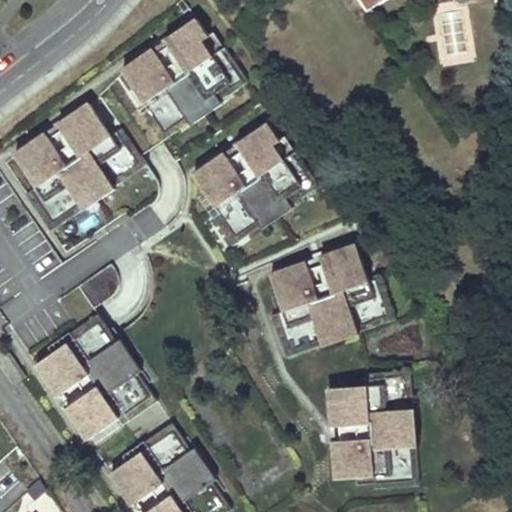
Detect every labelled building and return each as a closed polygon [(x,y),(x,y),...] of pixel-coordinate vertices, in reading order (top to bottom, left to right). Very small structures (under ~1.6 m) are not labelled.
[(172,120),(227,83),(231,90),(248,79),(224,44),(218,48),(212,52),(202,38),(208,34),(197,17),(165,38),(187,70),(174,78),(153,47),(121,68),(133,85),(139,81),(149,96),(143,100),(137,104),(161,138),(177,127),(172,120)] [(202,38),(212,52),(218,48),(208,34),(202,38)] [(153,47),(174,78),(187,70),(165,38),(153,47)] [(133,85),(143,100),(149,96),(139,81),(133,85)] [(191,123),(223,101),(220,98),(231,90),(227,83),(172,120),(177,127),(189,119),(191,123)] [(115,185),(147,163),(121,126),(111,133),(105,137),(95,122),(101,118),(90,101),(58,123),(79,154),(67,162),(46,131),(14,152),(26,169),(32,165),(42,180),(36,184),(25,191),(51,228),(83,206),(84,206),(77,195),(107,175),(114,185),(115,185)] [(111,133),(101,118),(95,122),(105,137),(111,133)] [(244,225),(298,188),(303,195),(319,184),(296,149),(290,153),(284,157),(274,143),(280,139),(268,122),(236,144),(258,175),(246,183),(224,152),(193,173),(204,191),(210,186),(220,201),(214,205),(209,209),(232,243),(249,232),(244,225)] [(79,154),(58,123),(46,131),(67,162),(79,154)] [(274,143),(284,157),(290,153),(280,139),(274,143)] [(224,152),(246,183),(258,175),(236,144),(224,152)] [(42,180),(32,165),(26,169),(36,184),(42,180)] [(84,208),(116,186),(115,185),(114,185),(107,175),(77,195),(84,206),(83,206),(84,208)] [(204,191),(214,205),(220,201),(210,186),(204,191)] [(263,228),(294,206),(292,203),(303,195),(298,188),(244,225),(249,232),(260,224),(263,228)] [(358,331),(395,318),(381,276),(369,280),(362,282),(357,265),(363,263),(357,244),(320,256),(333,292),(319,297),(307,261),(270,273),(277,292),(284,290),(289,307),(283,309),(271,313),(285,356),(322,343),(323,343),(319,331),(353,319),(358,331)] [(333,292),(320,256),(307,261),(319,297),(333,292)] [(369,280),(363,263),(357,265),(362,282),(369,280)] [(113,271),(78,284),(85,304),(120,291),(113,271)] [(289,307),(284,290),(277,292),(283,309),(289,307)] [(139,387),(101,332),(108,327),(104,321),(97,311),(63,335),(67,341),(71,346),(56,356),(52,350),(35,362),(57,394),(77,380),(88,372),(97,384),(86,392),(65,406),(86,438),(104,426),(100,420),(114,410),(118,416),(122,422),(157,398),(146,382),(139,387)] [(323,345),(359,333),(358,331),(353,319),(319,331),(323,343),(322,343),(323,345)] [(141,368),(120,336),(116,339),(108,327),(101,332),(139,387),(146,382),(138,370),(141,368)] [(56,356),(71,346),(67,341),(52,350),(56,356)] [(413,407),(410,369),(365,372),(366,384),(366,391),(349,393),(348,386),(328,387),(331,425),(369,423),(370,437),(332,440),(334,478),(355,477),(354,469),(372,468),(372,475),(373,488),(418,484),(415,446),(415,445),(403,446),(400,409),(413,408),(413,407)] [(97,384),(88,372),(77,380),(86,392),(97,384)] [(366,384),(348,386),(349,393),(366,391),(366,384)] [(418,446),(415,407),(413,407),(413,408),(400,409),(403,446),(415,445),(415,446),(418,446)] [(104,426),(118,416),(114,410),(100,420),(104,426)] [(213,496),(176,441),(183,437),(172,420),(137,444),(141,450),(145,456),(131,466),(127,460),(109,471),(131,503),(152,489),(163,482),(171,494),(160,501),(143,511),(224,511),(231,508),(220,491),(213,496)] [(369,423),(331,425),(332,440),(370,437),(369,423)] [(216,477),(194,445),(190,448),(183,437),(176,441),(213,496),(220,491),(212,480),(216,477)] [(131,466),(145,456),(141,450),(127,460),(131,466)] [(372,468),(354,469),(355,477),(372,475),(372,468)] [(171,494),(163,482),(152,489),(160,501),(171,494)]
